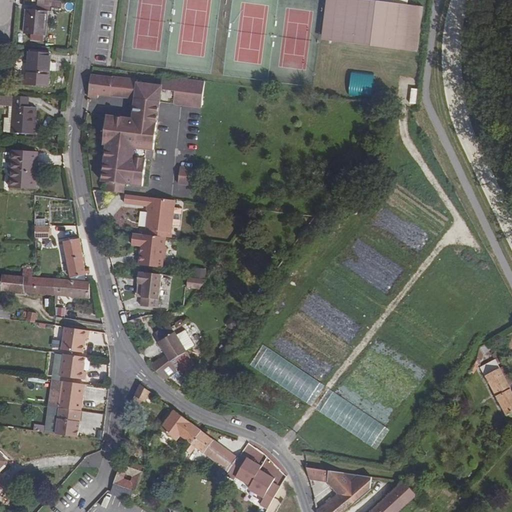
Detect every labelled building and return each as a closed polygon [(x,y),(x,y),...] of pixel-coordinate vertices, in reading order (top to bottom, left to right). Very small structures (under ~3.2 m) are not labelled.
[(36,0),(36,9),(27,9),(25,32),(46,34),(48,10),(51,10),(51,8),(62,8),(61,0),(36,0)] [(331,0),(326,40),(417,52),(423,7),(408,5),(408,0),(331,0)] [(49,75),(50,54),(28,53),(27,73),(49,75)] [(91,76),(88,97),(99,99),(99,95),(134,99),(136,80),(112,78),(91,76)] [(200,107),(204,81),(162,76),(161,86),(159,102),(200,107)] [(134,99),(132,113),(157,115),(159,102),(161,86),(136,83),(134,99)] [(0,94),(0,104),(13,105),(11,132),(36,134),(37,107),(27,107),(27,103),(29,103),(29,96),(0,94)] [(132,118),(106,115),(102,144),(106,145),(102,182),(107,182),(142,186),(146,159),(152,160),(157,115),(132,113),(132,118)] [(12,151),(10,188),(36,190),(38,152),(12,151)] [(191,185),(193,169),(180,168),(178,183),(191,185)] [(123,194),(125,184),(107,182),(106,192),(123,194)] [(125,194),(124,203),(149,206),(146,230),(171,233),(175,200),(125,194)] [(49,226),(35,227),(35,238),(49,237),(49,226)] [(146,235),(133,233),(131,245),(140,246),(141,246),(143,248),(142,253),(140,253),(138,265),(162,267),(163,257),(165,257),(166,247),(164,246),(165,237),(146,235)] [(80,238),(63,242),(70,278),(86,275),(85,273),(89,273),(89,268),(85,269),(80,238)] [(196,277),(189,277),(189,288),(207,288),(206,267),(196,268),(196,277)] [(23,277),(2,275),(1,291),(55,296),(55,279),(36,278),(32,277),(33,270),(23,269),(23,277)] [(157,308),(161,274),(138,272),(137,283),(138,283),(143,284),(141,297),(140,306),(157,308)] [(89,282),(55,279),(55,296),(90,299),(89,282)] [(0,318),(10,319),(12,305),(0,303),(0,318)] [(84,322),(86,313),(65,310),(64,318),(84,322)] [(36,314),(29,312),(27,322),(34,323),(36,314)] [(65,327),(62,349),(84,353),(86,339),(88,339),(89,331),(65,327)] [(157,373),(166,380),(176,372),(178,375),(194,365),(185,351),(191,348),(191,349),(195,347),(195,345),(192,340),(191,341),(187,334),(188,333),(186,330),(184,330),(181,332),(181,333),(176,336),(174,332),(158,342),(166,355),(151,367),(157,373)] [(477,359),(469,373),(473,374),(481,362),(484,355),(490,350),(487,343),(480,347),(477,359)] [(83,370),(85,357),(63,354),(60,376),(84,379),(85,371),(83,370)] [(511,391),(495,359),(480,367),(506,416),(511,412),(511,391)] [(81,410),(84,387),(62,384),(59,407),(81,410)] [(140,384),(135,395),(143,401),(146,402),(147,399),(150,392),(140,384)] [(150,392),(147,399),(152,402),(156,396),(150,392)] [(135,395),(130,405),(140,411),(142,407),(140,406),(143,401),(135,395)] [(78,437),(79,421),(81,410),(59,407),(58,418),(56,434),(78,437)] [(174,410),(160,428),(176,441),(180,436),(188,441),(192,444),(202,431),(174,410)] [(188,441),(183,448),(191,453),(195,447),(228,471),(238,457),(202,431),(192,444),(188,441)] [(228,471),(227,472),(264,500),(259,505),(263,508),(279,486),(273,482),(274,480),(268,475),(266,478),(238,457),(228,471)] [(134,463),(132,468),(142,471),(144,467),(134,463)] [(120,464),(113,484),(114,484),(111,494),(130,500),(133,491),(135,491),(142,471),(132,468),(120,464)] [(337,494),(317,511),(316,511),(343,511),(353,503),(354,505),(371,490),(370,489),(372,477),(348,473),(331,471),(329,470),(306,467),(310,480),(327,482),(337,494)] [(402,481),(369,511),(398,511),(417,495),(404,482),(402,481)] [(119,501),(115,510),(106,507),(103,511),(120,511),(121,511),(139,511),(141,509),(119,501)]
